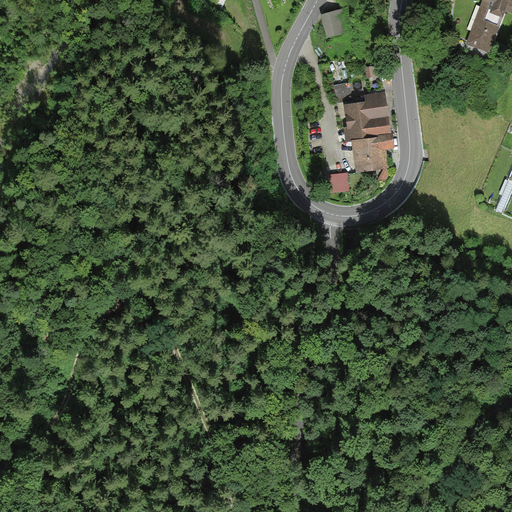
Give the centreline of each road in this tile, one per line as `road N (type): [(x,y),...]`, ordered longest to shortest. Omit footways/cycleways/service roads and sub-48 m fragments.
road 1 (track): [(0,467),(67,398),(83,327),(95,311),(132,300),(171,334),(233,511)]
road 2 (unclassified): [(292,511),(296,439),(330,284),(334,215)]
road 3 (tertiary): [(400,0),(408,175),(370,213),(334,215)]
road 4 (tertiary): [(334,215),(300,192),(284,143),(287,59),(317,0)]
road 5 (unclassified): [(511,403),(466,438),(425,511)]
